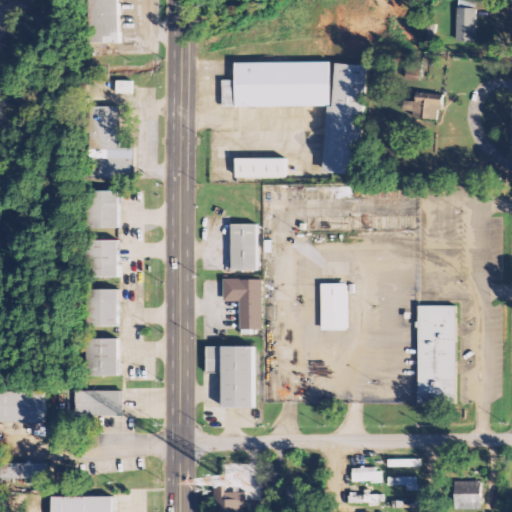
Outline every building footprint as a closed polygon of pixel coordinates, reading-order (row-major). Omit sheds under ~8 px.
[(122,0),(124,43),(90,44),(88,0),(122,0)] [(461,41),(480,42),(481,1),(462,0),(461,41)] [(238,61),(238,78),(222,79),(223,105),(330,105),(324,171),(360,173),(367,65),(333,61),(238,61)] [(427,79),(427,61),(412,61),(412,79),(427,79)] [(446,99),(422,98),(422,101),(410,101),(409,110),(418,110),(418,118),(445,119),(446,99)] [(137,104),(137,178),(91,178),(91,104),(137,104)] [(288,157),(288,175),(240,175),(240,157),(288,157)] [(123,191),(122,227),(89,227),(89,190),(123,191)] [(259,222),(233,222),(233,267),(259,267),(259,222)] [(121,240),(121,276),(87,276),(88,240),(121,240)] [(263,277),(223,277),(223,298),(240,298),(240,327),(263,327),(263,277)] [(349,281),(323,282),(323,328),(349,328),(349,281)] [(122,289),(121,325),(88,325),(88,288),(122,289)] [(458,304),(458,402),(422,402),(421,305),(458,304)] [(122,328),(95,327),(95,337),(122,338),(122,328)] [(120,338),(120,374),(86,374),(86,337),(120,338)] [(256,346),(208,345),(207,373),(226,373),(226,406),(256,406),(256,346)] [(124,388),(124,414),(78,414),(78,388),(124,388)] [(46,391),(1,390),(1,420),(46,421),(46,391)] [(425,467),(425,460),(392,460),(392,468),(425,467)] [(46,462),(46,478),(3,478),(3,462),(46,462)] [(356,469),(356,483),(385,482),(384,468),(356,469)] [(422,477),(392,478),(392,486),(410,486),(410,492),(422,492),(422,477)] [(486,482),(459,482),(459,510),(486,510),(486,482)] [(216,486),(216,511),(244,511),(244,500),(249,500),(248,491),(227,491),(227,486),(216,486)] [(353,504),(383,503),(382,494),(353,496),(353,504)] [(120,511),(120,496),(58,497),(58,511),(120,511)]
